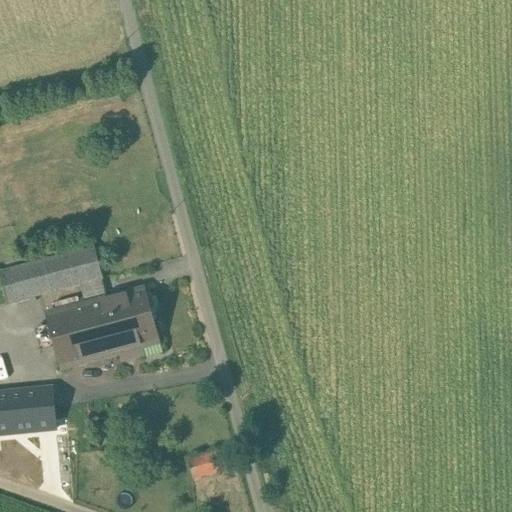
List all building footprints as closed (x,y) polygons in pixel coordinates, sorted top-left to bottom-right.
[(95,248),(0,273),(0,274),(8,304),(95,280),(97,285),(103,284),(101,279),(103,279),(102,277),(95,248)] [(97,285),(84,289),(88,305),(107,300),(103,284),(97,285)] [(88,305),(48,316),(51,326),(57,348),(62,369),(111,356),(111,355),(120,352),(122,361),(144,355),(141,347),(158,342),(144,290),(107,300),(88,305)] [(57,348),(51,326),(35,330),(41,352),(57,348)] [(50,391),(0,395),(0,438),(54,432),(50,391)] [(222,452),(187,462),(192,479),(211,473),(226,469),(222,452)] [(226,469),(211,473),(217,494),(232,490),(226,469)]
